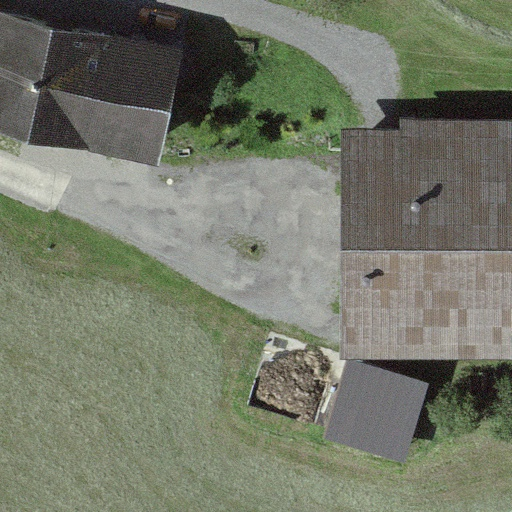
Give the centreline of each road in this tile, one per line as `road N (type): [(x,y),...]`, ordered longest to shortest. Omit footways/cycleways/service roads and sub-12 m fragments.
road 1 (track): [(136,0),(329,37),(355,101),(262,303)]
road 2 (track): [(0,167),(262,303)]
road 3 (track): [(511,356),(317,349),(262,303)]
